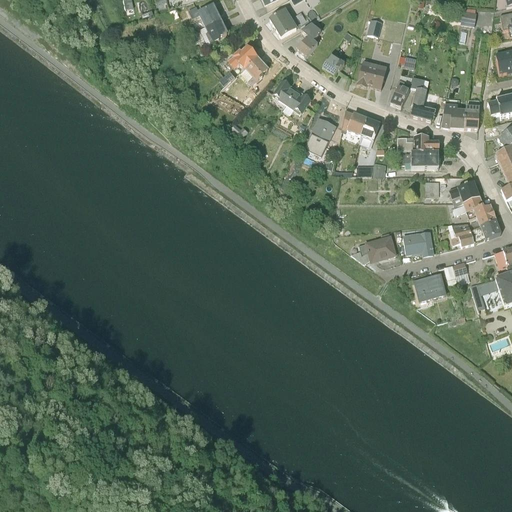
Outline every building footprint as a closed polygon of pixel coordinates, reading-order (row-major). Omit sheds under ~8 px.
[(447,3),(429,0),(428,5),(446,9),(447,3)] [(511,0),(503,0),(506,10),(511,8),(511,0)] [(166,1),(154,3),(156,12),(168,10),(166,1)] [(126,15),(134,14),(131,2),(124,4),(126,15)] [(222,22),(215,7),(198,15),(195,10),(187,14),(191,22),(198,19),(204,31),(222,22)] [(288,9),(269,21),(280,39),(308,22),(308,21),(305,22),(300,13),(293,18),(288,9)] [(175,13),(168,15),(171,23),(178,21),(175,13)] [(464,13),(462,13),(460,26),(474,28),(475,16),(474,16),(464,13)] [(511,14),(499,18),(502,32),(507,31),(509,40),(511,39),(511,14)] [(381,24),(370,21),(366,36),(378,38),(381,24)] [(226,30),(222,22),(204,31),(199,33),(201,38),(202,37),(203,39),(201,40),(202,42),(199,43),(201,46),(204,44),(207,50),(211,48),(210,47),(219,42),(218,40),(226,36),(223,31),(226,30)] [(312,27),(320,33),(322,31),(314,24),(312,27)] [(296,51),(305,59),(317,46),(313,42),(320,33),(312,27),(310,26),(300,32),(307,38),(296,51)] [(352,36),(346,33),(343,38),(348,42),(352,36)] [(188,39),(182,42),(186,50),(193,47),(188,39)] [(256,62),(246,50),(241,55),(239,53),(227,65),(233,72),(238,68),(243,74),(258,61),(258,60),(256,62)] [(333,54),(321,70),(333,78),(337,73),(338,74),(344,65),(339,62),(341,59),(333,54)] [(495,61),(498,77),(509,75),(509,76),(511,75),(511,54),(502,57),(502,59),(495,61)] [(415,61),(405,59),(403,69),(409,70),(409,71),(413,72),(415,61)] [(263,66),(258,61),(243,74),(239,77),(251,90),(255,86),(256,87),(263,80),(261,78),(267,73),(262,68),(263,66)] [(386,69),(362,63),(356,88),(365,90),(366,87),(370,88),(370,90),(380,92),(386,69)] [(222,90),(223,92),(232,84),(234,82),(228,76),(223,80),(226,84),(224,86),(225,87),(222,90)] [(396,91),(389,106),(400,111),(409,91),(411,80),(400,77),(395,91),(396,91)] [(424,83),(411,80),(409,91),(415,92),(411,109),(422,111),(426,94),(422,92),(424,83)] [(232,84),(223,92),(216,98),(224,103),(227,98),(224,97),(234,86),(232,84)] [(288,89),(281,85),(271,100),(273,101),(271,104),(284,112),(296,92),(289,87),(288,89)] [(304,97),(296,92),(284,112),(282,115),(289,119),(292,114),(299,119),(309,104),(303,99),(304,97)] [(511,96),(495,101),(496,105),(486,107),(489,119),(499,116),(500,120),(511,117),(511,96)] [(449,132),(463,133),(465,111),(460,111),(460,109),(458,109),(458,103),(446,101),(441,125),(440,131),(449,132)] [(466,102),(465,111),(463,133),(477,134),(479,103),(466,102)] [(422,111),(411,109),(409,120),(431,126),(434,114),(422,111)] [(358,144),(366,122),(345,114),(340,137),(358,144)] [(319,124),(317,123),(310,136),(305,133),(303,137),(302,140),(308,143),(303,154),(320,163),(335,131),(327,128),(328,125),(327,123),(322,121),(320,121),(319,124)] [(374,125),(366,122),(358,144),(358,147),(369,152),(379,128),(374,126),(374,125)] [(511,129),(511,124),(497,128),(498,132),(511,129)] [(306,131),(300,128),(297,133),(303,137),(305,133),(306,131)] [(511,130),(496,143),(505,153),(511,147),(511,130)] [(406,142),(396,142),(396,156),(410,156),(410,157),(437,157),(437,146),(427,147),(427,142),(412,142),(413,146),(406,146),(406,142)] [(511,147),(505,153),(494,159),(498,168),(511,162),(511,147)] [(437,157),(410,157),(396,158),(396,169),(404,169),(404,173),(437,173),(437,157)] [(511,162),(498,168),(502,176),(511,172),(511,162)] [(332,167),(326,166),(324,172),(323,172),(322,174),(330,176),(332,167)] [(373,170),(371,180),(384,180),(385,169),(374,166),(373,170)] [(356,180),(371,180),(373,170),(356,170),(356,180)] [(511,172),(502,176),(508,191),(511,188),(511,172)] [(438,187),(424,187),(424,202),(438,202),(438,187)] [(478,202),(472,187),(448,196),(453,211),(478,202)] [(511,188),(508,191),(500,194),(505,206),(508,211),(511,209),(511,188)] [(478,202),(453,211),(456,220),(465,217),(468,224),(475,222),(477,226),(469,228),(471,235),(480,232),(495,226),(489,211),(483,214),(478,202)] [(495,226),(480,232),(484,245),(500,239),(495,226)] [(460,253),(473,250),(469,236),(467,230),(446,231),(451,250),(454,250),(459,249),(460,253)] [(473,250),(484,245),(480,232),(471,235),(469,236),(473,250)] [(369,269),(395,263),(388,238),(380,240),(381,243),(363,248),(363,249),(357,251),(359,257),(350,260),(363,270),(368,267),(369,269)] [(401,242),(405,261),(422,258),(422,261),(422,262),(432,260),(428,238),(401,242)] [(511,253),(493,259),(499,276),(495,277),(497,283),(506,280),(505,274),(511,271),(511,253)] [(463,267),(451,271),(455,287),(456,290),(468,286),(463,267)] [(451,271),(443,273),(447,290),(455,287),(451,271)] [(497,296),(503,313),(511,309),(511,271),(505,274),(506,280),(497,283),(493,284),(497,296)] [(414,291),(418,307),(444,301),(439,281),(431,283),(431,286),(414,291)] [(414,291),(431,286),(431,283),(430,282),(412,287),(413,291),(414,291)] [(480,301),(497,296),(493,284),(470,292),(476,315),(484,313),(480,301)] [(463,321),(447,326),(448,330),(465,326),(463,321)]
